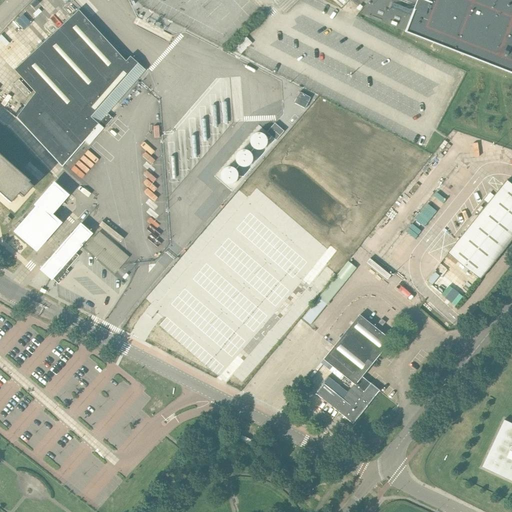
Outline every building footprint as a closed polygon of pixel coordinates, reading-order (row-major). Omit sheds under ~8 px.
[(284,10),(299,0),(280,0),(279,1),(284,10)] [(417,8),(408,32),(511,72),(511,0),(434,0),(429,13),(417,8)] [(78,10),(14,70),(35,92),(16,117),(62,167),(94,130),(93,129),(98,123),(104,128),(113,118),(107,113),(145,70),(130,56),(126,61),(78,10)] [(19,79),(14,83),(26,97),(31,93),(19,79)] [(301,92),(295,103),(306,109),(312,98),(301,92)] [(318,98),(265,170),(363,242),(425,159),(393,135),(388,141),(356,117),(351,123),(318,98)] [(275,123),(267,132),(276,140),(285,131),(275,123)] [(251,140),(251,141),(251,142),(251,143),(252,143),(252,144),(252,145),(253,146),(253,147),(254,147),(254,148),(255,148),(256,149),(257,149),(258,149),(259,150),(260,150),(261,150),(262,150),(263,149),(264,149),(265,148),(266,147),(267,147),(267,146),(268,146),(268,145),(268,144),(268,143),(269,143),(269,142),(269,141),(269,140),(269,139),(268,139),(268,138),(268,137),(267,136),(267,135),(266,135),(266,134),(265,134),(264,133),(263,133),(262,133),(261,133),(261,132),(260,132),(259,132),(259,133),(258,133),(257,133),(256,133),(255,134),(254,135),(253,136),(253,137),(252,137),(252,138),(252,139),(251,139),(251,140)] [(237,157),(237,158),(237,159),(237,160),(237,161),(237,162),(238,162),(238,163),(239,164),(240,165),(241,165),(241,166),(242,166),(243,166),(244,166),(245,167),(246,167),(247,167),(248,166),(249,166),(250,165),(251,165),(252,164),(252,163),(253,163),(253,162),(253,161),(254,161),(254,160),(254,159),(254,158),(254,157),(254,156),(254,155),(253,154),(253,153),(252,153),(252,152),(251,151),(250,151),(249,150),(248,150),(247,150),(247,149),(246,149),(245,149),(244,149),(243,150),(242,150),(241,150),(240,151),(239,152),(238,153),(238,154),(237,155),(237,156),(237,157)] [(0,194),(9,203),(18,193),(22,197),(32,186),(27,183),(28,181),(0,156),(0,194)] [(462,162),(447,180),(455,187),(470,169),(462,162)] [(222,174),(222,175),(222,176),(222,177),(222,178),(223,179),(223,180),(224,180),(224,181),(225,182),(226,182),(227,183),(228,183),(229,183),(229,184),(230,184),(231,184),(232,184),(233,184),(234,183),(235,183),(236,182),(237,181),(238,181),(238,180),(239,179),(239,178),(239,177),(239,176),(239,175),(239,174),(239,173),(239,172),(238,171),(238,170),(237,169),(236,169),(236,168),(235,168),(235,167),(234,167),(233,167),(232,167),(232,166),(231,166),(230,166),(229,167),(228,167),(227,167),(226,168),(225,168),(225,169),(224,169),(224,170),(223,170),(223,171),(223,172),(222,172),(222,173),(222,174)] [(511,183),(507,180),(448,253),(481,280),(511,241),(511,183)] [(66,195),(53,184),(35,204),(38,207),(16,231),(35,249),(58,223),(48,215),(66,195)] [(444,184),(434,196),(442,203),(452,192),(444,184)] [(295,277),(319,245),(258,200),(249,211),(245,208),(227,232),(229,233),(185,293),(194,300),(183,316),(223,345),(238,325),(248,333),(267,307),(259,301),(283,268),(295,277)] [(429,200),(389,253),(398,260),(439,207),(429,200)] [(90,234),(80,225),(41,269),(51,278),(57,272),(61,276),(68,268),(75,260),(78,257),(74,252),(90,234)] [(465,292),(441,273),(430,286),(454,306),(465,292)] [(336,274),(303,318),(312,325),(345,280),(336,274)] [(322,386),(316,394),(340,413),(341,412),(346,416),(345,417),(353,424),(380,390),(371,383),(371,384),(362,377),(392,340),(360,314),(324,359),(355,384),(343,398),(324,383),(322,386)] [(378,322),(383,326),(386,321),(382,318),(378,322)] [(184,323),(176,342),(220,363),(227,349),(217,345),(219,340),(184,323)] [(257,361),(250,369),(247,367),(233,383),(240,389),(261,365),(257,361)] [(511,423),(504,420),(482,467),(511,481),(511,423)]
